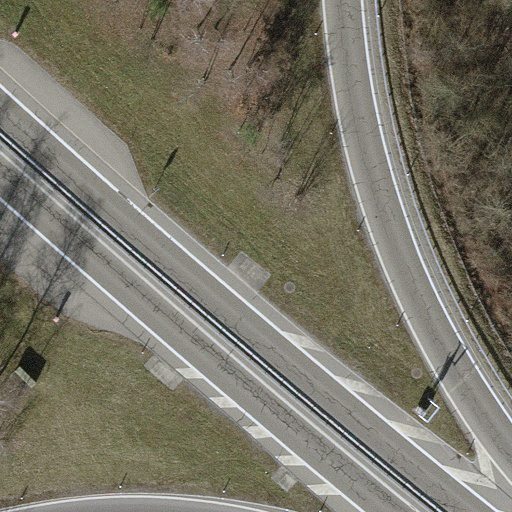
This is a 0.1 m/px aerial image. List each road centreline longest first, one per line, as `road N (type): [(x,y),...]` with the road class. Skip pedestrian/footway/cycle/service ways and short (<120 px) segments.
road 1 (trunk): [(474,511),(0,104)]
road 2 (trunk): [(0,176),(391,511)]
road 3 (trunk): [(511,453),(443,345),(388,222),(362,126),(345,0)]
